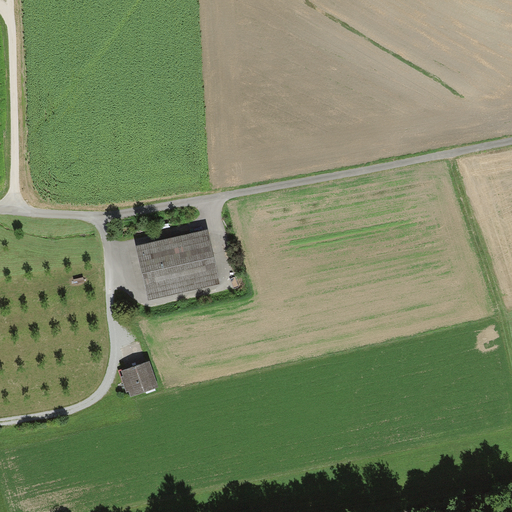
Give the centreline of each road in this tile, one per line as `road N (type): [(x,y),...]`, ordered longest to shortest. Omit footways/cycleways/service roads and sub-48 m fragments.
road 1 (track): [(0,208),(98,212),(511,140)]
road 2 (track): [(112,277),(111,380),(74,405),(0,418)]
road 3 (track): [(215,196),(225,286),(148,303),(112,277)]
road 4 (track): [(18,0),(21,208)]
road 5 (track): [(511,481),(325,511)]
